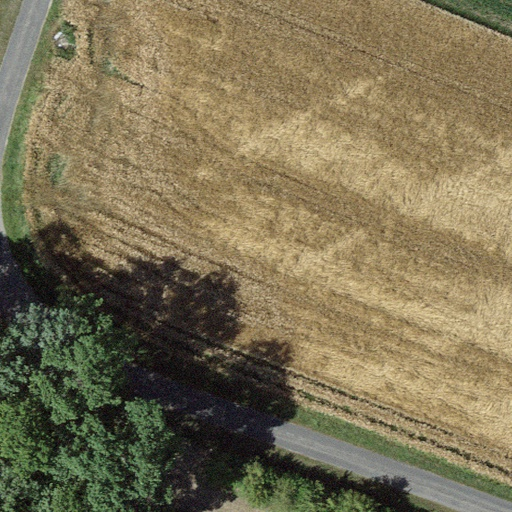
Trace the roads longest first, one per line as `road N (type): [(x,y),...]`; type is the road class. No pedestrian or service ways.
road 1 (track): [(489,511),(103,366),(45,328),(0,266)]
road 2 (track): [(0,125),(41,0)]
